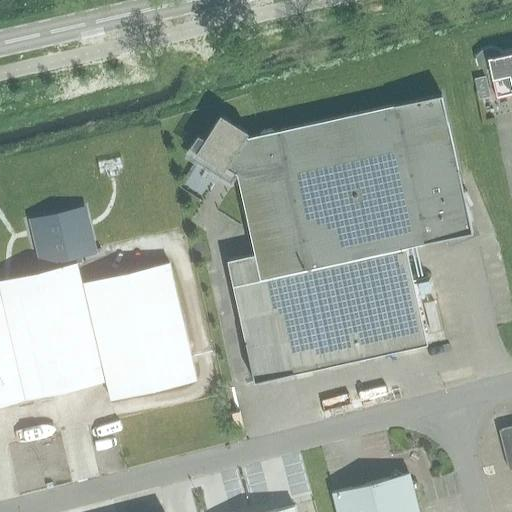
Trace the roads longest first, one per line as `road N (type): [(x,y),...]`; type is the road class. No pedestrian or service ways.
road 1 (unclassified): [(18,511),(449,400)]
road 2 (secondary): [(0,44),(192,0)]
